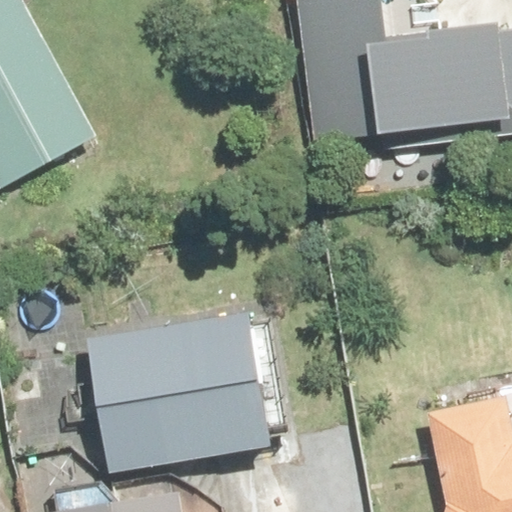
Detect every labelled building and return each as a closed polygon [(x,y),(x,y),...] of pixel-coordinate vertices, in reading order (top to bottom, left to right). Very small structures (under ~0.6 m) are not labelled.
[(511,50),(480,52),(489,212),(511,210),(511,50)] [(458,78),(315,85),(320,186),(463,179),(458,78)] [(0,100),(0,191),(37,173),(0,100)] [(206,365),(32,389),(48,511),(85,511),(224,493),(206,365)] [(469,431),(364,451),(375,511),(511,511),(511,476),(479,484),(469,431)]
